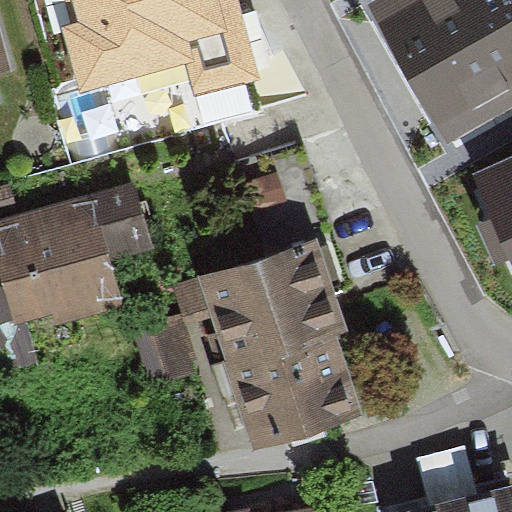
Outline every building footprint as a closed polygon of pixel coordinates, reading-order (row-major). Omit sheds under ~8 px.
[(65,0),(66,3),(73,1),(79,23),(63,27),(82,93),(186,65),(203,126),(253,112),(245,82),(260,77),(238,0),(65,0)] [(511,0),(367,0),(361,4),(445,150),(511,111),(511,0)] [(0,75),(15,71),(0,19),(0,75)] [(511,153),(469,173),(489,217),(471,224),(493,272),(511,263),(511,265),(511,153)] [(133,182),(0,218),(0,256),(17,321),(52,311),(56,323),(124,305),(111,257),(151,246),(133,182)] [(316,244),(199,284),(256,450),(363,414),(335,334),(345,331),(316,244)] [(182,319),(137,333),(152,383),(198,369),(182,319)] [(511,511),(511,469),(456,486),(462,511),(511,511)] [(396,511),(462,511),(456,486),(394,501),(396,511)] [(316,511),(312,495),(236,511),(316,511)]
